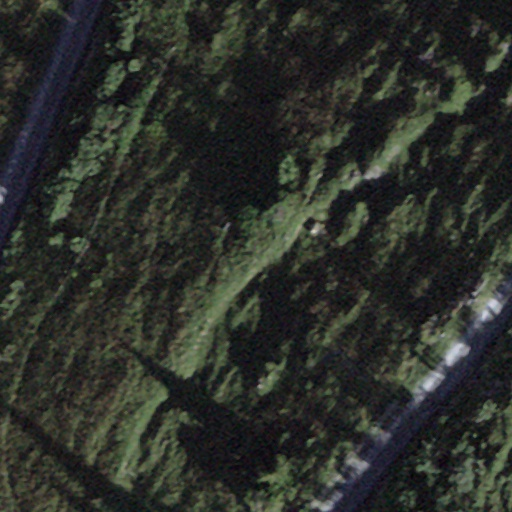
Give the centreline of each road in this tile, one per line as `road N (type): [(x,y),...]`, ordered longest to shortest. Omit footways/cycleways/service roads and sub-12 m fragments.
road 1 (track): [(318,511),(511,286)]
road 2 (track): [(59,0),(0,139)]
